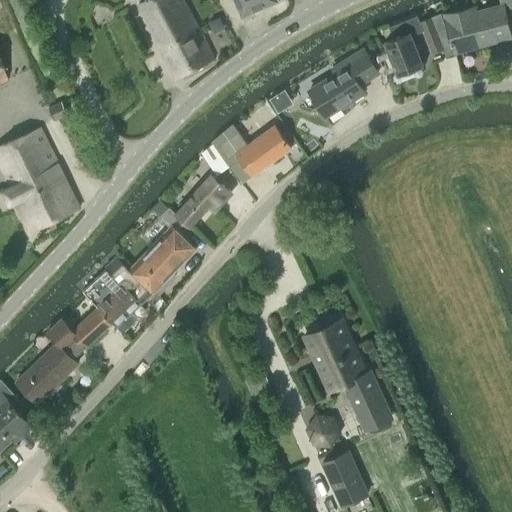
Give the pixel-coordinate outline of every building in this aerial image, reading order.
[(178,39),(198,28),(183,0),(144,0),(139,3),(161,47),(178,39)] [(233,0),(242,18),(279,2),(277,0),(233,0)] [(504,10),(509,8),(506,0),(495,0),(497,7),(474,13),(473,7),(444,15),(446,23),(452,44),(454,52),(511,37),(504,10)] [(441,13),(419,22),(423,31),(431,52),(446,46),(439,26),(444,23),(441,13)] [(393,38),(385,41),(397,72),(421,63),(410,35),(423,31),(419,22),(417,15),(389,26),(393,38)] [(220,17),(210,23),(212,26),(220,29),(225,26),(220,17)] [(178,39),(161,47),(177,77),(214,58),(198,28),(178,39)] [(359,83),(378,72),(364,49),(332,68),(336,73),(309,90),(325,115),(364,91),(359,83)] [(281,91),(269,101),(274,107),(286,97),(281,91)] [(66,115),(60,103),(48,108),(54,121),(66,115)] [(292,147),(275,124),(249,143),(233,124),(212,142),(214,144),(229,165),(241,183),(242,182),(292,147)] [(31,231),(78,209),(40,127),(0,146),(0,165),(10,186),(2,190),(9,205),(17,202),(31,231)] [(217,174),(229,165),(214,144),(202,153),(217,174)] [(233,193),(213,173),(175,213),(184,222),(188,226),(207,205),(215,213),(233,193)] [(160,199),(152,208),(160,216),(169,207),(160,199)] [(152,245),(177,268),(197,247),(177,229),(184,222),(175,213),(169,207),(160,216),(160,217),(169,226),(152,245)] [(177,268),(152,245),(130,269),(154,291),(157,289),(160,292),(176,275),(173,273),(177,268)] [(97,306),(112,321),(122,332),(134,321),(127,314),(150,293),(117,258),(83,290),(97,306)] [(160,298),(153,306),(159,312),(167,305),(160,298)] [(112,321),(97,306),(71,330),(60,318),(46,331),(57,342),(15,381),(36,403),(79,362),(62,344),(59,341),(62,337),(65,340),(71,334),(76,339),(84,347),(112,321)] [(344,380),(365,425),(390,413),(345,316),(304,335),(329,387),(344,380)] [(76,339),(68,346),(76,354),(84,347),(76,339)] [(0,447),(28,422),(20,414),(26,408),(0,380),(0,447)] [(318,417),(309,430),(315,445),(331,446),(341,433),(334,419),(318,417)] [(347,450),(322,462),(342,506),(367,494),(347,450)]
